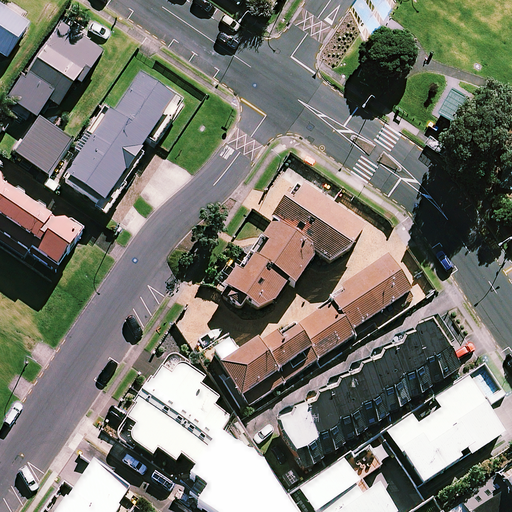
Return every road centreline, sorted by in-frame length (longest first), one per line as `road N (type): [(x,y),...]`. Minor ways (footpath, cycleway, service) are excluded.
road 1 (residential): [(0,477),(149,252),(267,114),(277,84)]
road 2 (secondary): [(277,84),(412,181),(511,316)]
road 3 (secondary): [(153,0),(277,84)]
